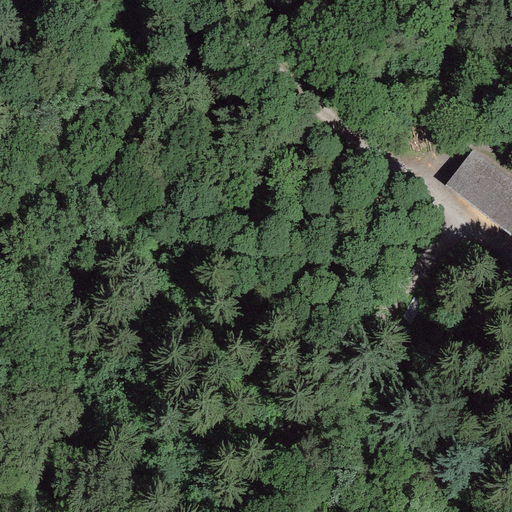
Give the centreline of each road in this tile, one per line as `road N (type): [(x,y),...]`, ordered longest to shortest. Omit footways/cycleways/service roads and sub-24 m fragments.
road 1 (track): [(221,511),(450,216)]
road 2 (track): [(450,216),(312,100),(217,0)]
